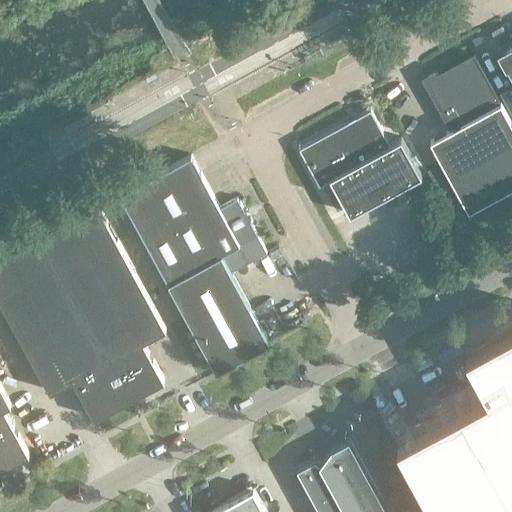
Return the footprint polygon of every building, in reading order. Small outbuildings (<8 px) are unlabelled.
[(511,185),(511,122),(473,52),(423,79),(449,128),(430,139),(468,210),(511,185)] [(370,108),(300,147),(319,183),(330,177),(350,212),(421,173),(401,136),(389,143),(370,108)] [(220,206),(191,154),(120,193),(168,281),(221,253),(231,270),(266,250),(250,220),(252,219),(251,217),(245,220),(241,213),(247,210),(246,208),(244,209),(237,197),(220,206)] [(166,327),(97,202),(36,236),(126,400),(164,378),(143,339),(166,327)] [(126,400),(36,236),(0,255),(0,299),(50,390),(73,378),(94,417),(126,400)] [(221,253),(168,281),(216,370),(269,341),(231,270),(221,253)] [(488,389),(397,439),(436,511),(483,511),(511,496),(511,323),(466,349),(488,389)] [(11,402),(0,382),(0,468),(29,452),(4,406),(11,402)] [(321,511),(388,511),(348,438),(297,466),(321,511)] [(206,511),(266,511),(254,488),(257,486),(257,485),(235,497),(237,501),(231,504),(229,500),(206,511)]
